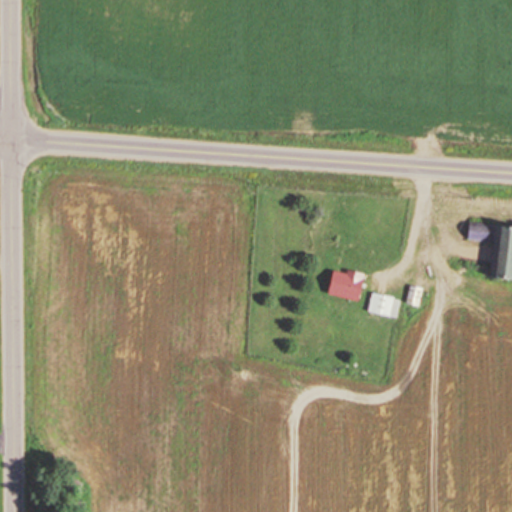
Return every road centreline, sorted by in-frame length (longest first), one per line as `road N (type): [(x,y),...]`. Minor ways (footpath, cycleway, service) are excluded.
road 1 (secondary): [(12,0),(15,511)]
road 2 (secondary): [(13,138),(511,170)]
